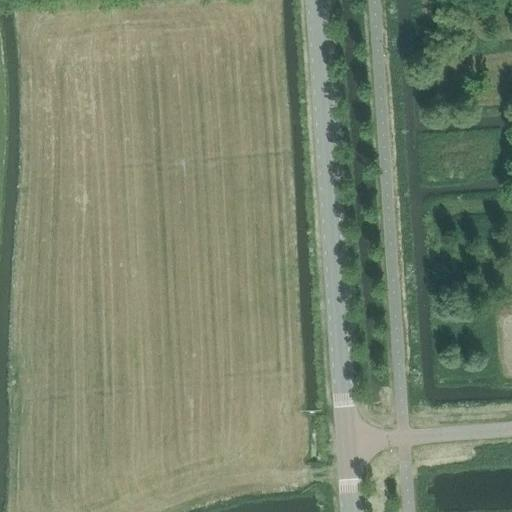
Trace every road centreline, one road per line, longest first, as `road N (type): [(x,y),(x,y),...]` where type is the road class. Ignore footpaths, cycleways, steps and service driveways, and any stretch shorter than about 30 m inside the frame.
road 1 (tertiary): [(347,444),(316,0)]
road 2 (unclassified): [(347,444),(511,432)]
